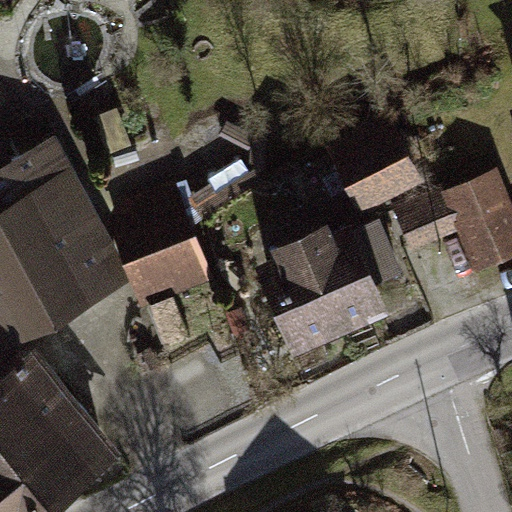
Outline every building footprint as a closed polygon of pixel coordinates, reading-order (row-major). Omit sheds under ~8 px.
[(385,114),(331,142),(361,200),(415,171),(385,114)] [(21,192),(0,203),(0,315),(11,335),(122,275),(50,136),(42,140),(32,120),(12,131),(22,151),(3,161),(21,192)] [(0,203),(21,192),(3,161),(0,154),(0,203)] [(511,211),(495,171),(449,190),(478,261),(511,246),(511,211)] [(398,204),(413,240),(456,223),(441,187),(398,204)] [(186,212),(138,230),(153,270),(201,252),(186,212)] [(267,263),(298,334),(376,300),(347,230),(327,239),(317,214),(276,231),(287,255),(267,263)] [(32,358),(0,384),(0,420),(54,488),(104,447),(32,358)] [(0,511),(25,511),(55,490),(54,488),(0,420),(0,511)]
